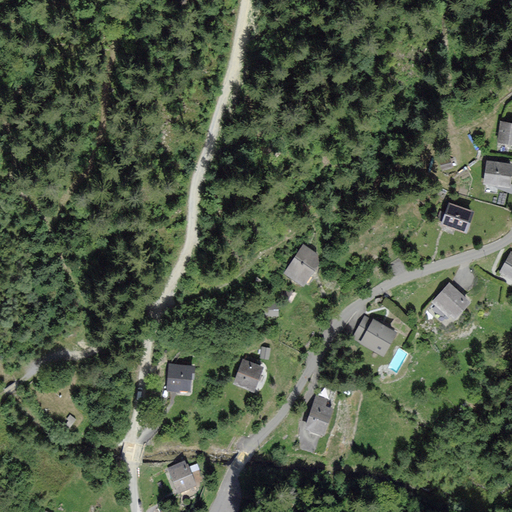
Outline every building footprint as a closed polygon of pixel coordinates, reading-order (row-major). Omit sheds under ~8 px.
[(511,124),(502,123),(499,141),(511,142),(511,124)] [(511,172),(511,165),(488,162),(485,183),(510,186),(511,172)] [(473,212),(450,204),(443,223),(467,231),(473,212)] [(320,258),(303,247),(287,273),(303,284),(320,258)] [(511,253),(502,271),(511,276),(511,253)] [(469,303),(449,285),(436,300),(455,318),(469,303)] [(394,333),(365,317),(354,337),(383,353),(394,333)] [(270,349),(263,348),(261,357),(268,358),(270,349)] [(262,367),(245,361),(237,381),(255,388),(262,367)] [(193,366),(170,364),(168,390),(177,390),(177,388),(189,389),(190,377),(192,378),(193,366)] [(326,400),(318,397),(307,427),(324,433),(332,410),(324,407),(326,400)] [(194,484),(186,462),(170,468),(178,490),(194,484)]
